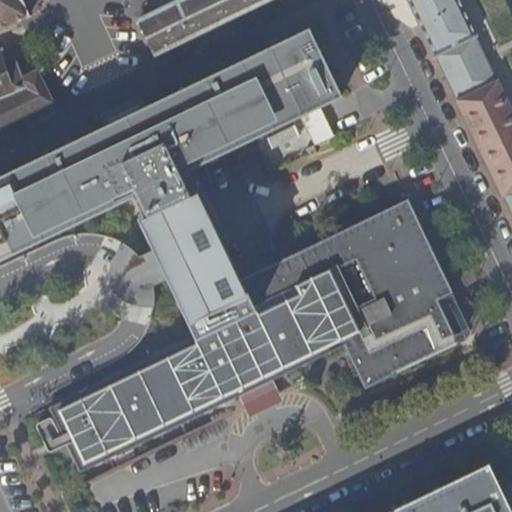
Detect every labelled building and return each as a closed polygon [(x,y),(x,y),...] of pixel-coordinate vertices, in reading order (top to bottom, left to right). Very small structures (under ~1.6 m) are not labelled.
[(0,0),(0,30),(26,18),(27,19),(32,17),(30,13),(29,13),(23,0),(0,0)] [(186,0),(139,23),(155,55),(269,0),(186,0)] [(511,108),(505,93),(506,93),(499,79),(497,81),(476,37),(477,36),(477,34),(476,34),(459,0),(407,0),(435,54),(434,55),(435,57),(437,56),(458,99),(456,100),(503,197),(505,196),(511,210),(511,108)] [(153,250),(139,257),(138,256),(133,249),(127,245),(123,243),(118,247),(115,252),(112,258),(111,265),(110,272),(112,281),(114,286),(118,292),(123,299),(130,303),(138,306),(154,308),(153,287),(167,280),(195,337),(49,408),(80,473),(344,346),(365,390),(459,344),(438,301),(453,293),(408,199),(241,280),(198,190),(189,194),(180,175),(342,97),(309,29),(106,127),(0,177),(0,261),(137,196),(146,215),(138,219),(153,250)] [(0,129),(54,104),(38,72),(22,80),(15,60),(7,63),(3,52),(0,52),(0,129)] [(511,511),(511,508),(489,461),(385,511),(511,511)]
